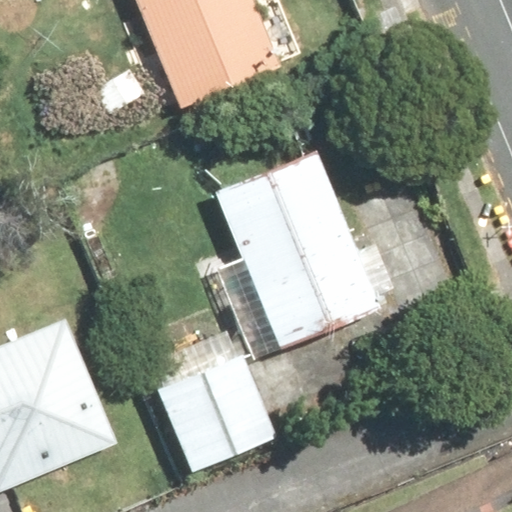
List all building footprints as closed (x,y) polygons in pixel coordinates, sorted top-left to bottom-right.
[(240,0),(117,0),(162,115),(269,74),(240,0)] [(139,68),(93,86),(107,121),(153,103),(139,68)] [(302,153),(198,194),(263,354),(367,313),(302,153)] [(0,346),(0,489),(107,446),(56,323),(0,346)] [(235,349),(143,387),(184,484),(276,446),(235,349)]
